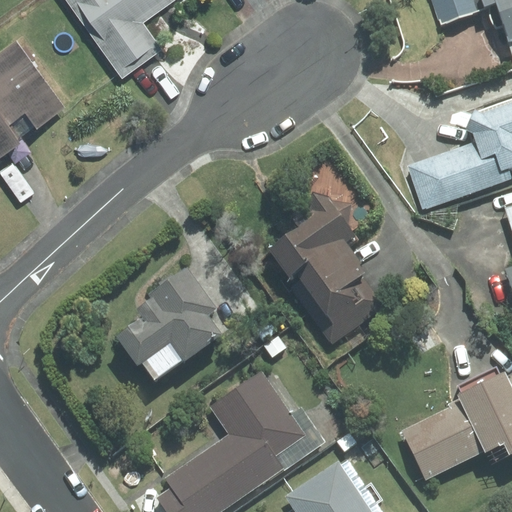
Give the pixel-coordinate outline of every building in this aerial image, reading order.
[(67,0),(126,78),(164,50),(144,23),(175,0),(67,0)] [(511,0),(430,0),(438,29),(498,10),(509,47),(511,45),(511,0)] [(0,75),(0,157),(23,141),(10,123),(27,111),(39,128),(72,105),(22,37),(0,53),(0,72),(1,74),(0,75)] [(511,101),(473,113),(468,133),(474,145),(408,169),(422,213),(511,183),(511,179),(511,176),(511,175),(511,101)] [(343,199),(265,256),(291,290),(298,285),(340,343),(387,308),(367,282),(371,279),(346,246),(367,231),(343,199)] [(217,315),(187,268),(145,304),(165,327),(143,346),(130,330),(116,342),(143,373),(147,370),(158,383),(181,363),(189,372),(226,340),(210,321),(217,315)] [(305,436),(264,374),(211,409),(230,437),(168,479),(175,489),(156,502),(162,511),(222,511),(283,471),(274,457),(305,436)] [(511,402),(501,379),(458,399),(462,408),(402,435),(425,486),(502,451),(508,464),(511,462),(511,402)] [(381,511),(348,459),(285,498),(293,511),(381,511)]
